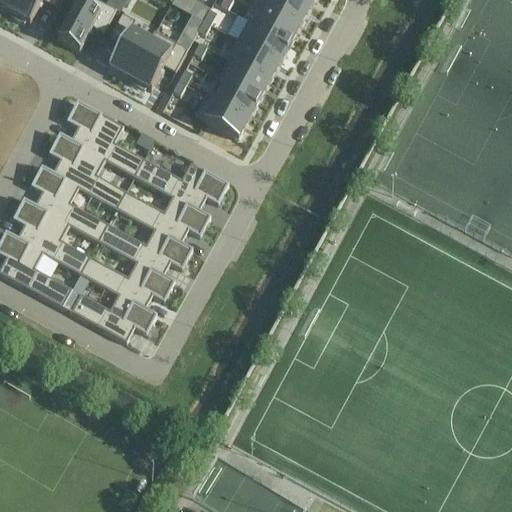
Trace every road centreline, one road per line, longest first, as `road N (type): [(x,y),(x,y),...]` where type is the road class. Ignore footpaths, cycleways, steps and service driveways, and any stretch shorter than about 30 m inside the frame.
road 1 (residential): [(0,287),(153,372),(255,182)]
road 2 (residential): [(255,182),(61,76)]
road 3 (residential): [(255,182),(358,0)]
road 4 (unknown): [(157,511),(192,443),(206,435),(255,458)]
road 5 (residential): [(61,76),(0,193)]
